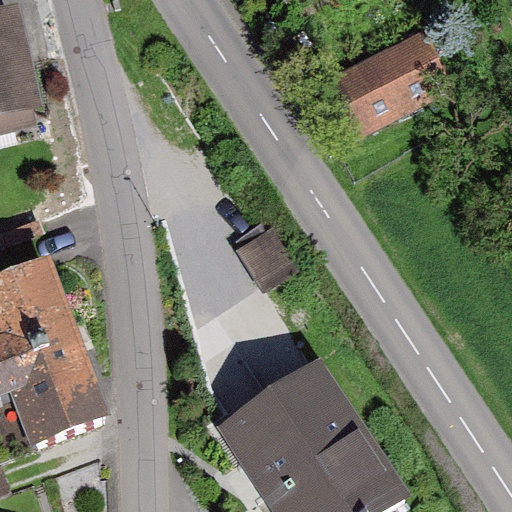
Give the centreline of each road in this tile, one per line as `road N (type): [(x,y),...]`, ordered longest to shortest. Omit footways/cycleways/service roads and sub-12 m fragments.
road 1 (tertiary): [(188,0),(511,494)]
road 2 (residential): [(142,511),(133,297),(112,151),(77,0)]
